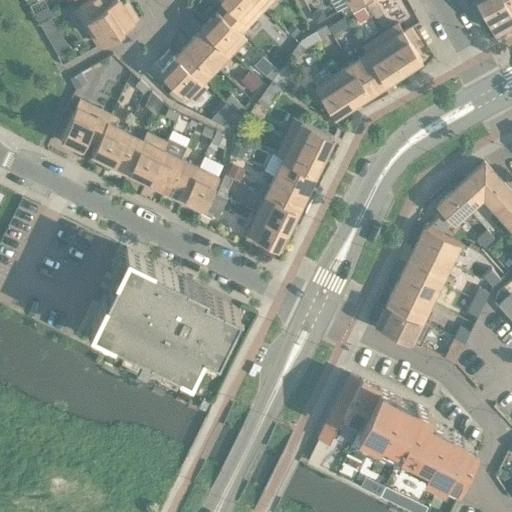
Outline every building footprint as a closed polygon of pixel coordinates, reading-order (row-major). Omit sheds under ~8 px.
[(85,0),(74,7),(98,43),(136,18),(125,0),(121,3),(118,0),(109,0),(108,1),(107,0),(85,0)] [(224,0),(225,1),(216,10),(242,34),(243,34),(240,31),(262,7),(255,0),(224,0)] [(362,5),(359,0),(355,0),(348,4),(352,11),(356,9),(362,5)] [(511,19),(511,17),(502,0),(473,0),(470,2),(479,18),(484,15),(493,30),(511,19)] [(511,0),(502,0),(511,17),(511,14),(509,10),(511,8),(511,0)] [(356,9),(352,11),(358,21),(368,15),(362,5),(356,9)] [(216,10),(202,24),(228,49),(242,34),(216,10)] [(317,10),(311,13),(316,21),(317,21),(325,17),(321,11),(317,10)] [(50,16),(39,22),(49,39),(60,32),(50,16)] [(397,22),(380,34),(403,70),(421,58),(409,41),(414,38),(406,27),(402,29),(397,22)] [(292,23),(286,29),(293,36),(299,30),(292,23)] [(202,24),(188,39),(214,64),(228,49),(202,24)] [(315,29),(319,36),(329,30),(325,24),(315,29)] [(380,34),(362,45),(386,81),(403,70),(380,34)] [(188,39),(174,54),(205,84),(206,83),(201,78),(214,64),(188,39)] [(291,51),(297,55),(304,46),(298,41),(291,51)] [(366,51),(349,62),(369,92),(386,81),(362,45),(366,51)] [(205,84),(174,54),(160,69),(191,99),(205,84)] [(349,62),(332,73),(352,103),(369,92),(349,62)] [(265,73),(272,78),(278,68),(272,64),(265,73)] [(80,71),(70,77),(75,87),(86,81),(80,71)] [(250,72),(241,82),(251,92),(261,82),(250,72)] [(352,103),(332,73),(314,84),(334,114),(352,103)] [(134,84),(143,92),(148,86),(139,78),(134,84)] [(272,78),(265,87),(271,92),(278,82),(272,78)] [(151,89),(146,98),(157,109),(161,99),(151,89)] [(230,93),(224,99),(237,112),(244,106),(230,93)] [(90,151),(91,152),(110,113),(79,98),(60,137),(80,146),(85,136),(95,141),(90,151)] [(164,114),(175,119),(178,112),(168,106),(164,114)] [(225,119),(232,123),(239,113),(232,109),(225,119)] [(91,152),(109,161),(125,128),(107,120),(110,114),(110,113),(91,152)] [(294,115),(285,134),(324,153),(333,134),(294,115)] [(235,133),(242,136),(248,126),(240,122),(235,133)] [(204,124),(201,132),(211,137),(215,130),(204,124)] [(109,161),(127,170),(145,131),(142,137),(125,128),(109,161)] [(210,140),(217,144),(222,133),(215,130),(210,140)] [(127,170),(146,179),(165,140),(145,131),(127,170)] [(285,134),(276,153),(315,172),(324,153),(285,134)] [(146,179),(164,188),(180,155),(162,147),(165,140),(146,179)] [(234,143),(229,153),(240,158),(245,148),(234,143)] [(282,157),(273,174),(306,190),(315,172),(276,153),(282,157)] [(164,188),(182,197),(198,164),(180,155),(164,188)] [(466,175),(482,192),(494,206),(511,191),(483,160),(466,175)] [(231,163),(226,174),(237,179),(242,168),(231,163)] [(198,164),(182,197),(201,206),(217,174),(198,164)] [(219,184),(226,187),(231,176),(224,173),(219,184)] [(273,174),(264,193),(297,208),(306,190),(273,174)] [(451,220),(482,192),(466,175),(436,203),(442,210),(429,221),(430,222),(433,219),(442,228),(451,220)] [(223,216),(231,199),(215,191),(207,208),(223,216)] [(511,191),(494,206),(511,225),(511,191)] [(264,193),(255,211),(288,227),(297,208),(264,193)] [(288,227),(255,211),(246,230),(248,231),(246,235),(258,241),(260,237),(278,246),(288,227)] [(424,224),(414,244),(449,261),(459,241),(424,224)] [(475,236),(483,244),(493,235),(485,227),(475,236)] [(414,244),(404,264),(439,281),(449,261),(414,244)] [(84,331),(106,342),(110,332),(188,370),(197,352),(212,359),(238,306),(203,290),(206,285),(126,246),(84,331)] [(404,264),(395,283),(430,300),(439,281),(404,264)] [(482,274),(491,284),(500,276),(490,266),(482,274)] [(395,283),(385,303),(429,324),(429,323),(420,319),(430,300),(395,283)] [(478,285),(472,297),(482,302),(488,290),(478,285)] [(497,302),(505,312),(511,306),(511,302),(505,295),(497,302)] [(482,302),(472,297),(466,309),(477,314),(482,302)] [(429,324),(385,303),(375,323),(419,344),(429,324)] [(459,324),(453,336),(463,341),(469,329),(459,324)] [(463,341),(453,336),(448,348),(458,353),(463,341)] [(130,355),(125,365),(135,370),(140,360),(130,355)] [(141,365),(136,374),(145,379),(150,370),(141,365)] [(349,372),(345,379),(356,384),(359,377),(349,372)] [(338,420),(357,429),(378,386),(359,377),(356,384),(352,391),(349,398),(345,406),(342,413),(338,420)] [(345,379),(342,386),(352,391),(356,384),(345,379)] [(342,386),(338,393),(349,398),(352,391),(342,386)] [(378,386),(357,429),(359,430),(359,429),(374,437),(373,440),(397,452),(392,464),(436,486),(457,444),(458,445),(463,436),(426,418),(430,410),(414,402),(413,404),(378,386)] [(203,390),(198,401),(205,405),(210,394),(203,390)] [(338,393),(335,400),(345,406),(349,398),(338,393)] [(335,400),(331,408),(342,413),(345,406),(335,400)] [(331,408),(328,415),(338,420),(342,413),(331,408)] [(328,415),(324,422),(335,427),(338,420),(328,415)] [(324,422),(321,429),(331,434),(335,427),(324,422)] [(321,429),(317,436),(328,441),(331,434),(321,429)] [(474,458),(456,449),(438,485),(456,494),(474,458)] [(383,484),(364,475),(360,484),(378,493),(383,484)] [(391,488),(384,484),(379,494),(387,497),(391,488)] [(422,511),(426,505),(419,502),(414,511),(416,511),(422,511)]
